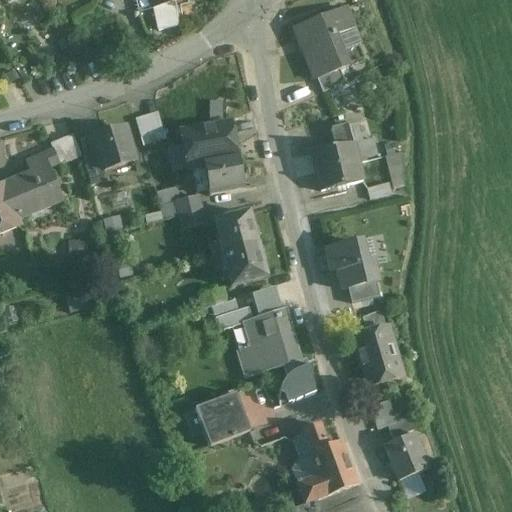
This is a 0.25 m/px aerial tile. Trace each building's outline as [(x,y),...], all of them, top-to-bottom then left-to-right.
[(150,0),(153,9),(191,0),(150,0)] [(345,10),(294,30),(315,81),(316,81),(339,72),(347,68),(335,37),(353,30),(345,10)] [(339,72),(316,81),(322,94),(344,84),(339,72)] [(142,146),(166,140),(158,112),(135,118),(142,146)] [(229,124),(180,133),(187,172),(203,169),(204,169),(203,163),(235,157),(229,124)] [(335,150),(311,156),(315,175),(316,175),(358,165),(353,145),(352,146),(347,126),(330,131),(335,150)] [(124,130),(92,139),(96,152),(102,172),(103,172),(134,162),(124,130)] [(73,138),(51,147),(59,166),(80,157),(73,138)] [(53,152),(25,164),(30,175),(47,168),(48,169),(58,165),(53,152)] [(96,152),(81,157),(90,188),(106,183),(103,172),(102,172),(96,152)] [(402,153),(385,157),(394,190),(404,187),(402,153)] [(235,157),(203,163),(204,169),(203,169),(208,197),(243,191),(237,157),(235,157)] [(358,165),(316,175),(320,194),(362,184),(358,165)] [(30,175),(17,180),(19,186),(3,193),(2,193),(15,223),(30,216),(28,212),(60,199),(48,169),(47,168),(30,175)] [(388,184),(367,190),(370,201),(391,195),(388,184)] [(0,187),(0,235),(17,229),(15,223),(2,193),(3,193),(0,187)] [(197,198),(176,204),(179,219),(201,213),(197,198)] [(384,204),(369,208),(373,224),(388,220),(384,204)] [(201,213),(179,219),(182,232),(204,227),(201,213)] [(248,216),(214,225),(222,256),(260,246),(255,230),(252,231),(248,216)] [(88,258),(87,240),(69,241),(70,259),(88,258)] [(370,262),(365,264),(360,244),(327,252),(332,274),(337,273),(342,292),(347,291),(375,284),(370,262)] [(260,246),(222,256),(231,289),(265,280),(261,264),(264,263),(260,246)] [(375,284),(347,291),(351,306),(379,299),(375,284)] [(222,290),(198,297),(202,311),(226,304),(222,290)] [(202,311),(199,312),(203,323),(214,320),(237,312),(234,302),(226,304),(202,311)] [(237,312),(214,320),(218,332),(243,325),(243,324),(251,321),(248,309),(237,312)] [(251,321),(243,324),(243,325),(254,361),(270,356),(274,370),(300,362),(284,311),(251,321)] [(381,312),(362,319),(365,330),(385,324),(381,312)] [(386,330),(354,340),(358,352),(357,355),(361,370),(364,371),(369,389),(401,379),(391,347),(386,330)] [(303,370),(301,362),(283,368),(287,379),(283,384),(280,389),(287,393),(292,405),(299,402),(315,396),(310,368),(303,370)] [(235,396),(195,410),(209,448),(249,433),(235,396)] [(419,417),(387,429),(392,440),(423,428),(419,417)] [(341,443),(328,448),(320,426),(302,432),(318,477),(296,485),(304,506),(304,507),(317,502),(327,498),(328,498),(357,487),(341,443)] [(427,470),(414,438),(415,437),(415,435),(383,448),(398,484),(429,471),(428,469),(427,470)] [(320,511),(317,502),(304,507),(304,506),(291,511),(292,511),(320,511)]
